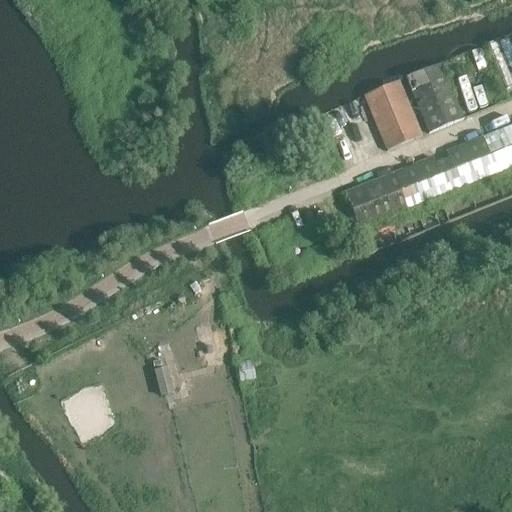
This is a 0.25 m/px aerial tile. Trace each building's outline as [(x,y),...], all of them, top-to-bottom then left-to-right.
[(440,65),(405,80),(429,135),(464,121),(440,65)] [(398,83),(364,98),(387,153),(422,138),(398,83)] [(433,160),(344,195),(358,230),(427,203),(438,198),(511,168),(511,127),(445,155),(447,160),(435,166),(433,160)] [(251,362),(237,364),(239,381),(253,379),(251,362)] [(166,368),(154,371),(160,396),(173,393),(166,368)]
